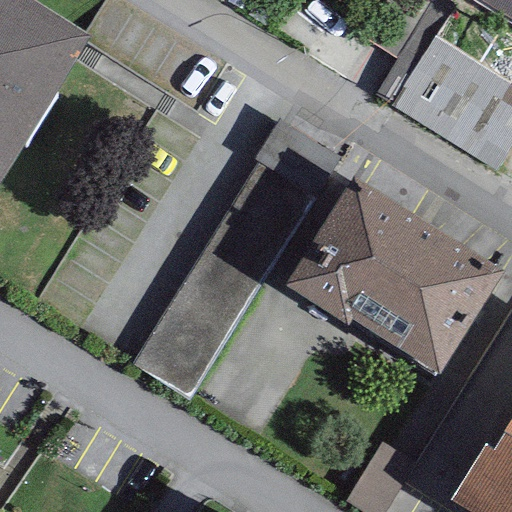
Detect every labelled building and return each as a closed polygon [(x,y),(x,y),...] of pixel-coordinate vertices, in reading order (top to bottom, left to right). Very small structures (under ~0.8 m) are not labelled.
[(391,0),(361,0),(383,13),(391,0)] [(511,0),(468,0),(466,4),(511,32),(511,0)] [(0,213),(82,79),(0,25),(0,213)] [(500,181),(511,159),(511,92),(438,49),(396,120),(500,181)] [(142,384),(200,414),(302,219),(245,189),(142,384)] [(500,297),(352,200),(284,304),(432,401),(500,297)] [(511,511),(511,423),(456,511),(511,511)] [(355,511),(395,511),(415,473),(382,457),(355,511)]
